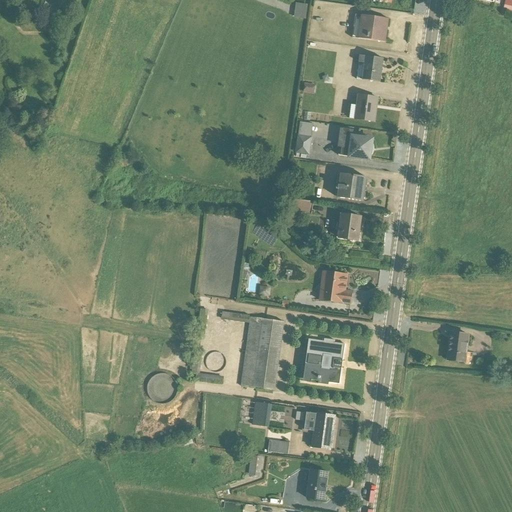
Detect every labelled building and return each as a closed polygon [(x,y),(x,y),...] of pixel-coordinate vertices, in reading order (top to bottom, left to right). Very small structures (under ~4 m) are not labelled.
[(293,19),(305,21),(307,6),(296,4),(293,19)] [(356,16),(352,39),(385,44),(389,21),(356,16)] [(384,60),(360,57),(359,64),(357,80),(380,84),(384,60)] [(305,84),(303,94),(313,95),(315,86),(305,84)] [(351,110),(349,120),(354,120),(354,121),(375,124),(379,99),(357,96),(356,107),(349,106),(348,110),(351,110)] [(297,137),(295,155),(309,157),(313,125),(300,124),(298,136),(297,137)] [(338,156),(369,161),(372,141),(362,140),(363,136),(353,134),(353,132),(340,130),(338,148),(340,149),(338,156)] [(338,194),(337,200),(364,203),(367,179),(340,175),(340,181),(338,181),(336,193),(338,194)] [(281,212),(311,216),(313,204),(282,198),(281,212)] [(363,218),(340,215),(336,239),(338,239),(338,241),(359,244),(363,218)] [(323,273),(318,302),(351,307),(353,293),(346,292),(348,276),(323,273)] [(221,320),(249,324),(249,321),(248,320),(249,316),(222,312),(221,320)] [(284,323),(250,318),(240,387),(275,392),(284,323)] [(470,337),(451,334),(447,362),(466,364),(470,337)] [(343,363),(345,345),(308,340),(303,382),(310,383),(311,381),(318,382),(318,384),(328,386),(329,383),(339,385),(341,376),(342,368),(343,363)] [(272,406),(255,404),(255,405),(252,425),(268,428),(272,406)] [(311,449),(331,452),(336,417),(317,414),(317,415),(305,414),(302,433),(311,434),(309,448),(311,448),(311,449)] [(269,441),(267,452),(287,455),(289,444),(269,441)] [(260,477),(262,457),(250,456),(248,476),(260,477)] [(327,473),(302,470),(300,481),(308,482),(306,499),(323,501),(327,473)]
